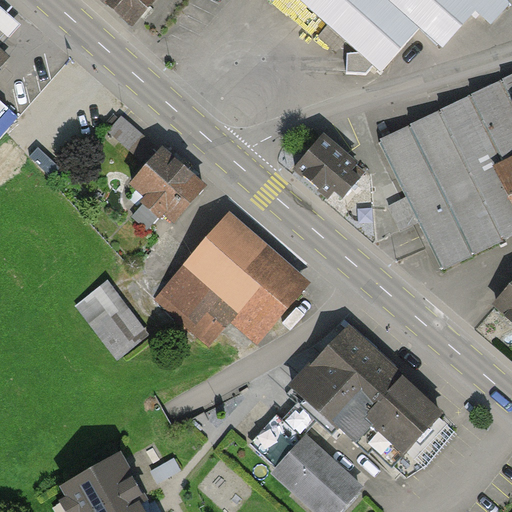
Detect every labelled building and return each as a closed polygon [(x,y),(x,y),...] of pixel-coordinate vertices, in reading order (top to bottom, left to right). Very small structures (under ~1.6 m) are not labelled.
[(165,0),(100,0),(136,32),(165,0)] [(511,11),(511,0),(298,0),(386,76),(426,30),(450,50),(479,16),(496,30),(511,11)] [(0,117),(6,110),(0,104),(0,69),(12,56),(4,48),(22,27),(0,7),(0,117)] [(511,81),(383,143),(445,270),(511,238),(511,81)] [(369,174),(325,139),(300,171),(344,206),(369,174)] [(209,190),(162,149),(131,184),(148,200),(141,208),(160,225),(166,218),(176,227),(209,190)] [(316,290),(231,216),(159,299),(214,348),(234,325),(264,350),(316,290)] [(150,338),(109,283),(76,307),(118,362),(150,338)] [(511,292),(498,308),(511,321),(511,292)] [(442,418),(351,333),(296,391),(358,448),(374,431),(404,459),(442,418)] [(307,443),(279,419),(254,449),(278,470),(273,476),(313,511),(351,511),(370,491),(311,439),(307,443)] [(155,511),(124,456),(63,489),(76,511),(155,511)]
